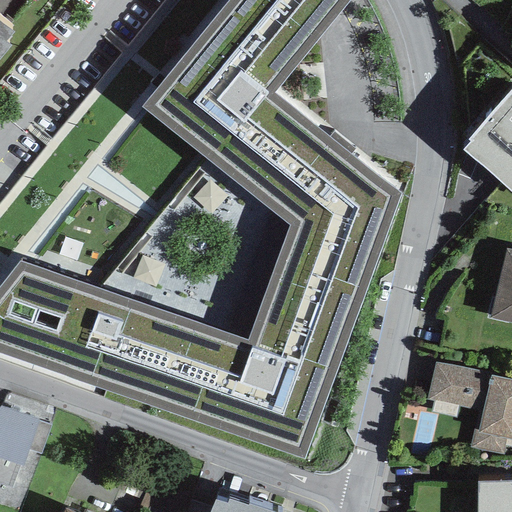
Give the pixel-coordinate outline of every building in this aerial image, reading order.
[(346,0),(227,0),(141,104),(289,225),(247,343),(19,261),(0,284),(0,351),(303,459),(402,191),(274,91),(346,0)] [(0,57),(11,44),(6,40),(13,30),(0,19),(0,57)] [(484,64),(467,53),(463,75),(482,78),(484,64)] [(511,82),(511,81),(452,147),(511,200),(511,82)] [(511,249),(506,248),(490,317),(511,321),(511,249)] [(492,373),(435,361),(427,398),(478,409),(470,447),(511,455),(511,378),(492,374),(492,373)] [(0,405),(0,482),(12,486),(19,464),(23,465),(38,418),(0,405)] [(511,511),(511,481),(484,481),(484,484),(478,484),(478,511),(511,511)] [(274,511),(266,509),(249,503),(248,506),(228,499),(227,503),(215,499),(210,511),(274,511)]
